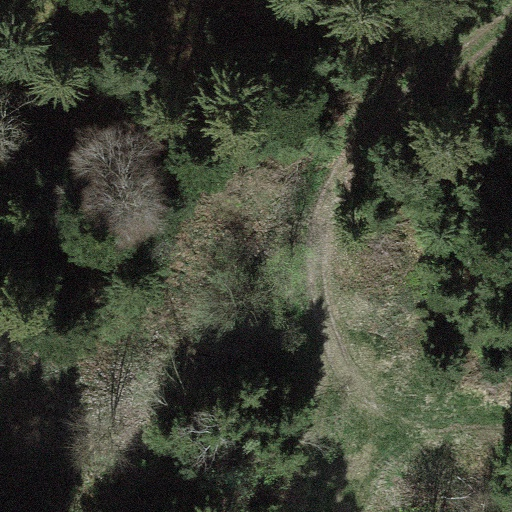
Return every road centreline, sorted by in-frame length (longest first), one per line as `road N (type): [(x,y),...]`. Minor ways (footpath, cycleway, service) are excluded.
road 1 (track): [(511,10),(428,78),(347,173),(322,230),(315,284),(327,367),(325,434),(290,511)]
road 2 (track): [(325,434),(457,425),(511,431)]
